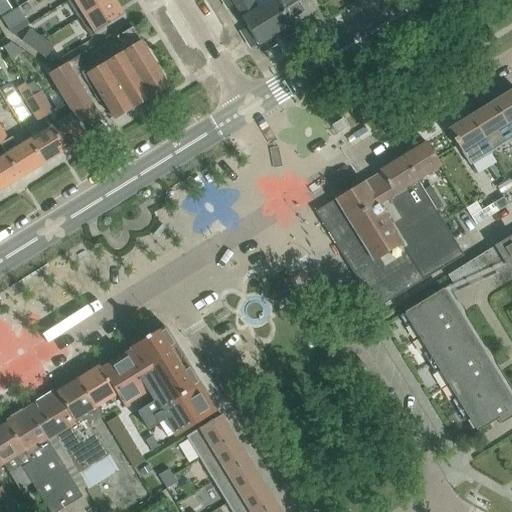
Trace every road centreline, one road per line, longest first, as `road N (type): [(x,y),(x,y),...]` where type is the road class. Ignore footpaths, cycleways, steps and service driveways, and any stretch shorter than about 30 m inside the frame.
road 1 (unclassified): [(440,497),(291,254),(281,208)]
road 2 (secondary): [(0,261),(248,108)]
road 3 (residential): [(307,511),(164,279)]
road 4 (residential): [(281,208),(511,62)]
road 5 (secondary): [(248,108),(423,0)]
road 6 (unclassified): [(0,379),(164,279)]
road 7 (unclassified): [(164,279),(281,208)]
road 8 (residential): [(248,108),(180,0)]
